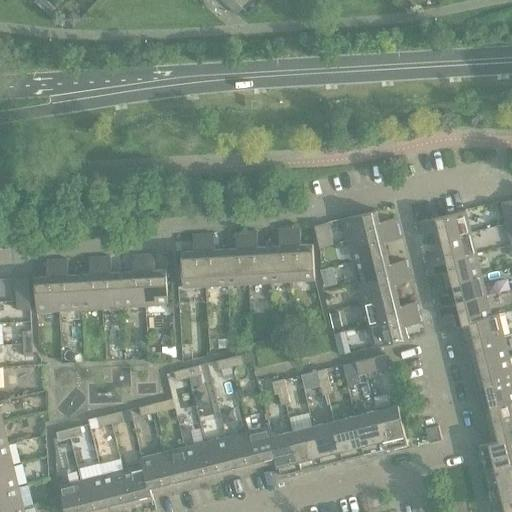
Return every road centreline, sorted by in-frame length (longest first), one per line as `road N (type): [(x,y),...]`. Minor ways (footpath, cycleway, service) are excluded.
road 1 (residential): [(398,187),(319,208),(173,221),(154,241),(0,254)]
road 2 (residential): [(405,477),(458,445),(398,187)]
road 3 (secondary): [(0,118),(264,73)]
road 4 (secondary): [(264,73),(0,83)]
road 5 (secondary): [(264,73),(511,59)]
road 6 (residential): [(253,511),(405,477)]
